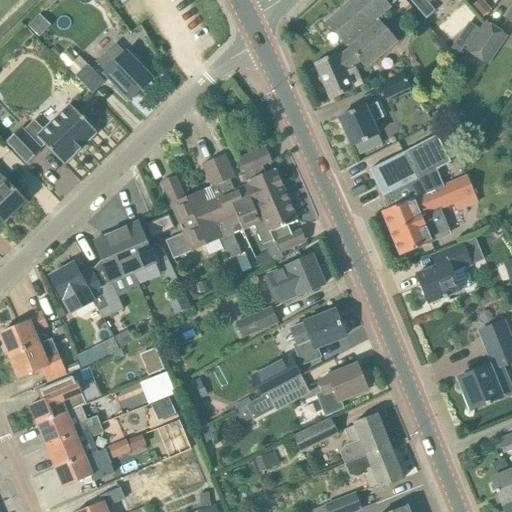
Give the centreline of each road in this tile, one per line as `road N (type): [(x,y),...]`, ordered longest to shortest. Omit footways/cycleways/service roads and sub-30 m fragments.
road 1 (secondary): [(461,511),(261,43)]
road 2 (unclassified): [(0,279),(209,74),(261,43)]
